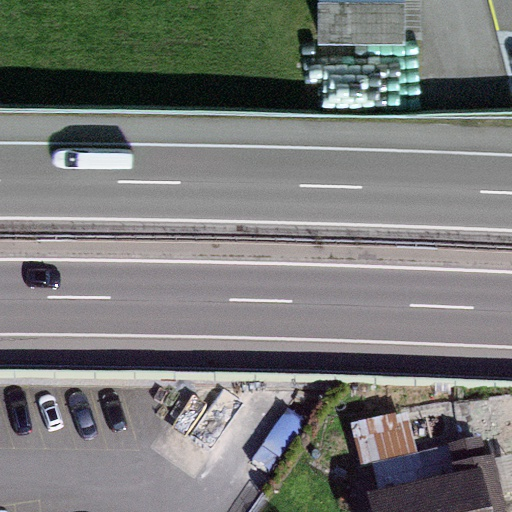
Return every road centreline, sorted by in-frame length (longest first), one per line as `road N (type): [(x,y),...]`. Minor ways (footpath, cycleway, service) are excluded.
road 1 (motorway): [(0,299),(511,313)]
road 2 (motorway): [(511,192),(0,179)]
